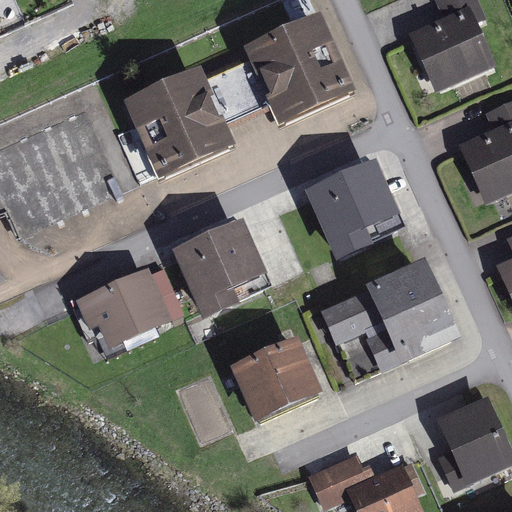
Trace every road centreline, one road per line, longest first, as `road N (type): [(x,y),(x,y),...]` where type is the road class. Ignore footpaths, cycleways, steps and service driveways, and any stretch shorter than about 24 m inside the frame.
road 1 (residential): [(405,136),(55,279)]
road 2 (residential): [(506,369),(405,136)]
road 3 (residential): [(506,369),(290,459)]
road 4 (residential): [(405,136),(344,0)]
